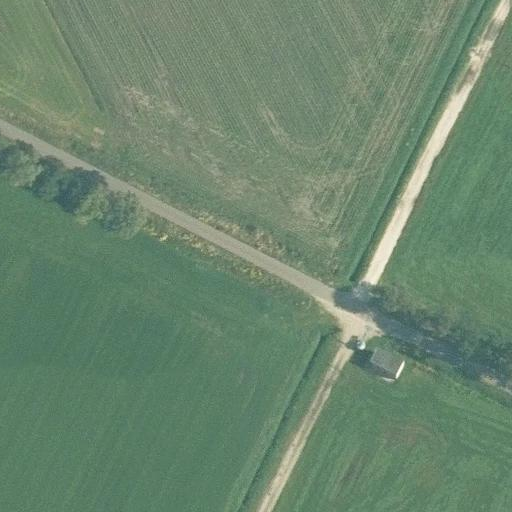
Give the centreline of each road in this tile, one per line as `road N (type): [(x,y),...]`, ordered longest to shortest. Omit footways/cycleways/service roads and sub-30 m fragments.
road 1 (track): [(0,124),(511,383)]
road 2 (unknown): [(347,299),(497,0)]
